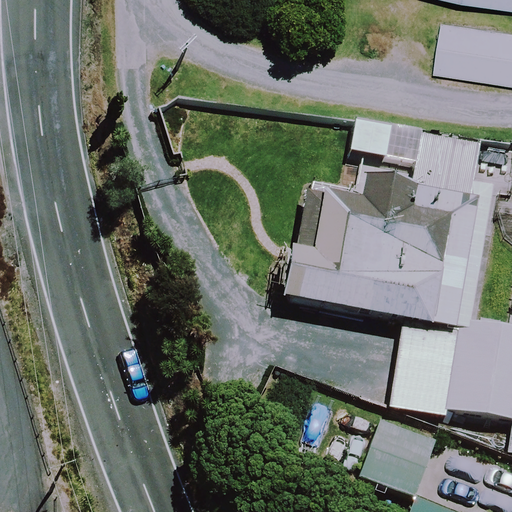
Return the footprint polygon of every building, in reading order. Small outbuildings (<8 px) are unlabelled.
[(511,0),(460,0),(511,9),(511,0)] [(511,36),(438,28),(433,76),(511,85),(511,36)] [(468,211),(386,196),(383,211),(303,197),(293,253),(283,251),(273,308),(445,339),(468,211)] [(511,339),(455,330),(452,349),(398,340),(386,410),(511,430),(511,339)] [(428,447),(370,432),(355,485),(414,501),(428,447)]
